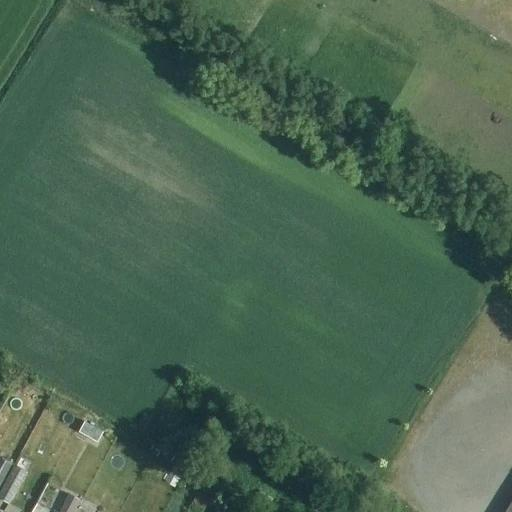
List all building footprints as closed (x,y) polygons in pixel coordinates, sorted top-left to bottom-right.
[(98,442),(104,432),(86,422),(79,432),(98,442)] [(0,458),(0,484),(11,465),(0,458)] [(0,501),(6,506),(25,473),(14,466),(0,491),(0,501)] [(213,495),(203,490),(201,494),(199,493),(192,505),(204,511),(213,495)] [(271,508),(275,500),(261,492),(257,500),(271,508)] [(75,511),(81,501),(69,495),(59,511),(75,511)]
